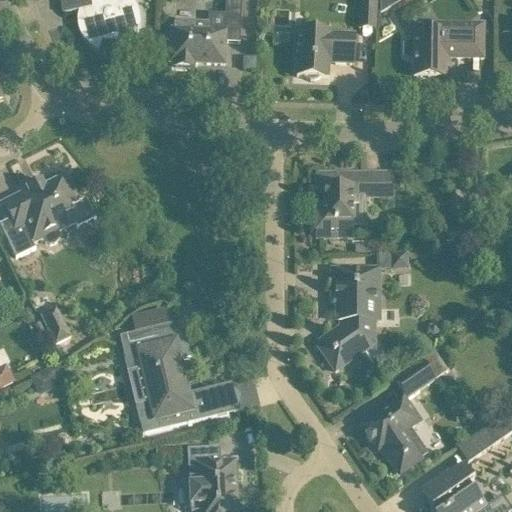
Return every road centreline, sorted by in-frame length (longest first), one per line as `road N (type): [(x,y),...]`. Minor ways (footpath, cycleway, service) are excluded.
road 1 (residential): [(322,462),(274,316),(271,120)]
road 2 (residential): [(271,120),(511,115)]
road 3 (residential): [(271,120),(44,111)]
